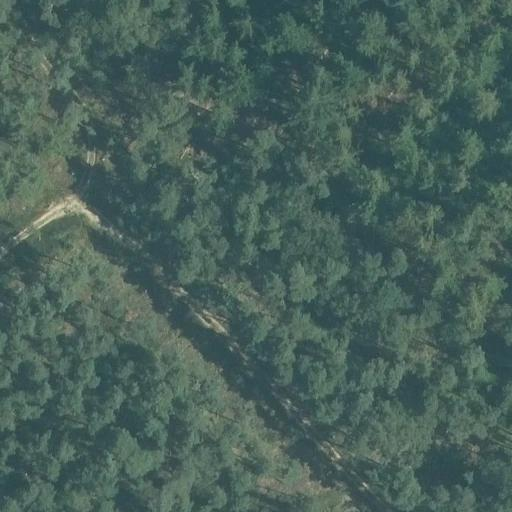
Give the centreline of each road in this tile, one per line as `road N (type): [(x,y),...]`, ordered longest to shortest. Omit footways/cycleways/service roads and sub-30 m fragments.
road 1 (track): [(382,511),(148,262),(71,195),(92,139),(13,0)]
road 2 (track): [(381,0),(324,51),(298,101),(287,168),(148,262)]
